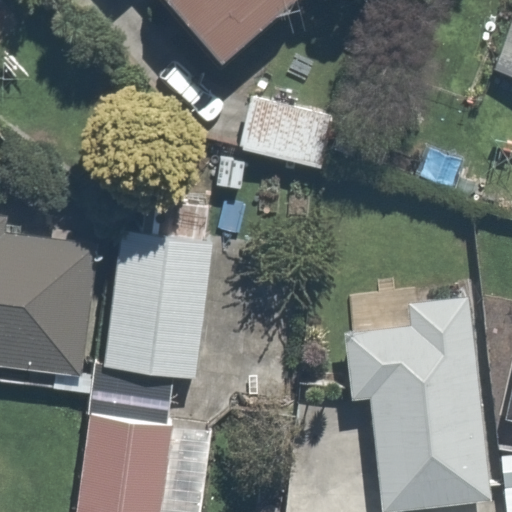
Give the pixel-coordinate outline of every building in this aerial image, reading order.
[(183,0),(224,43),(270,0),(183,0)] [(511,0),(506,0),(483,50),(511,63),(511,0)] [(327,98),(246,79),(234,132),(315,151),(327,98)] [(212,224),(116,216),(104,351),(200,359),(212,224)] [(0,347),(70,355),(83,229),(0,220),(0,347)] [(472,298),(335,311),(343,391),(362,389),(373,491),(490,479),(472,298)] [(511,355),(501,400),(511,402),(511,355)] [(165,511),(175,413),(83,404),(73,503),(163,511),(165,511)]
